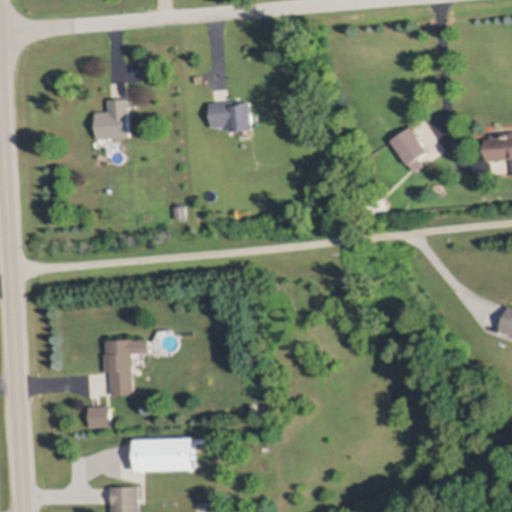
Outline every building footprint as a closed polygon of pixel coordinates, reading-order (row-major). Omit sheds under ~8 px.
[(135,135),(102,136),(101,110),(114,110),(113,98),(134,98),(135,135)] [(243,99),(244,103),(256,102),(258,129),(235,131),(234,125),(217,127),(215,102),(243,99)] [(423,157),(428,164),(419,170),(414,163),(412,164),(395,140),(417,125),(422,132),(420,133),(432,151),(423,157)] [(511,130),(511,157),(491,159),(489,137),(495,136),(495,132),(511,130)] [(393,210),(373,213),(372,202),(391,199),(393,210)] [(191,216),(180,218),(179,205),(190,204),(191,216)] [(137,352),(139,393),(117,394),(116,371),(111,371),(110,354),(112,353),(112,340),(154,338),(155,351),(137,352)] [(114,426),(94,427),(92,406),(113,405),(114,426)] [(199,468),(141,470),(139,439),(198,436),(199,468)] [(143,485),(144,511),(116,511),(116,503),(118,503),(117,486),(143,485)]
